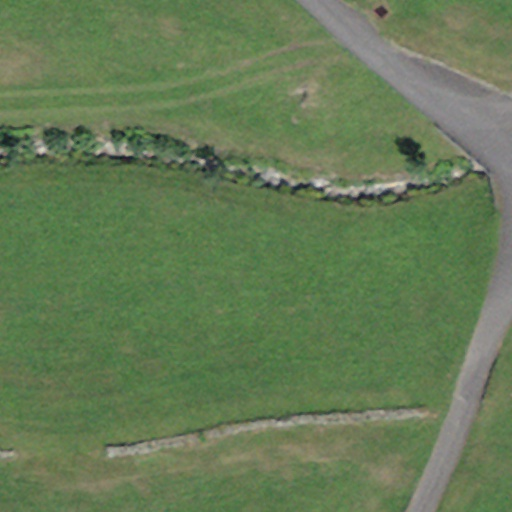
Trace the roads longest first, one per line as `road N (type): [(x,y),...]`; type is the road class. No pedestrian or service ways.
road 1 (track): [(511,272),(414,511)]
road 2 (track): [(317,0),(481,125)]
